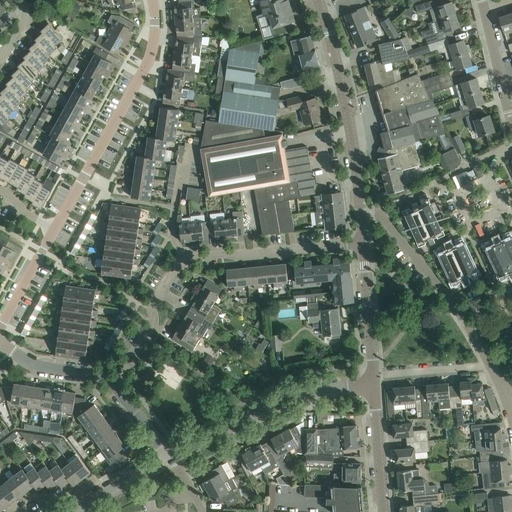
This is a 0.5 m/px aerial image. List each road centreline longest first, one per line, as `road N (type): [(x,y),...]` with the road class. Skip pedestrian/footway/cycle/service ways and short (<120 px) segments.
road 1 (residential): [(54,230),(142,78),(158,27),(157,0)]
road 2 (residential): [(361,217),(318,0)]
road 3 (unclassified): [(372,376),(280,400),(174,458)]
road 4 (residential): [(489,364),(444,293),(375,215)]
road 5 (residential): [(184,256),(363,243)]
road 6 (residential): [(115,386),(184,256)]
road 7 (residential): [(383,511),(372,376)]
road 8 (residential): [(372,376),(363,243)]
road 9 (unclassified): [(115,386),(102,376),(38,366),(0,341)]
